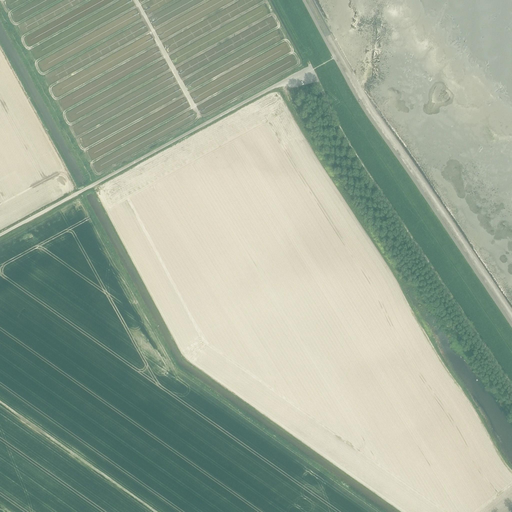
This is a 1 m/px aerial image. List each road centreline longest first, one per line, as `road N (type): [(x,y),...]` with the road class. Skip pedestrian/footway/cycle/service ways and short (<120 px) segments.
road 1 (unclassified): [(310,70),(0,234)]
road 2 (track): [(511,384),(365,171),(322,91)]
